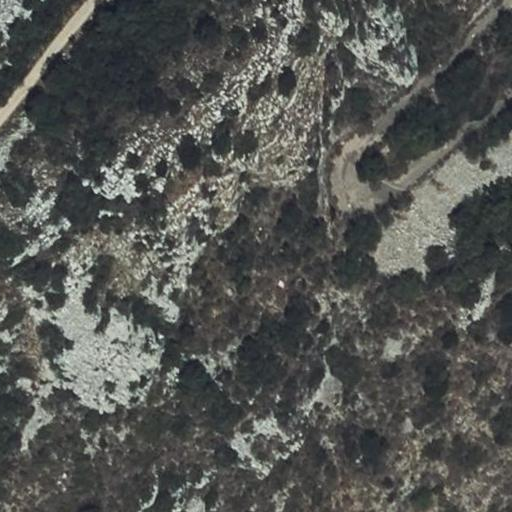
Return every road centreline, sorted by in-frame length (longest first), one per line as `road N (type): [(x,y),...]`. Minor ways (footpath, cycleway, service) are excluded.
road 1 (track): [(511,105),(375,206),(355,207),(343,186),(352,157),(511,2)]
road 2 (track): [(0,121),(98,0)]
